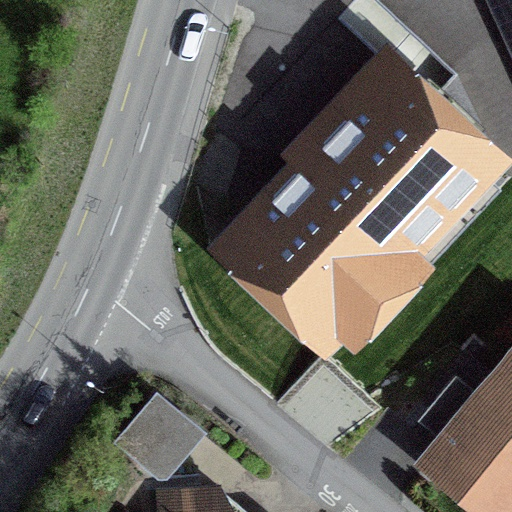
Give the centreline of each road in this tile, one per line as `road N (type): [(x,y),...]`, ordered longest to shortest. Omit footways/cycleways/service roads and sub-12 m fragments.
road 1 (residential): [(363,511),(91,281)]
road 2 (primary): [(91,281),(185,0)]
road 3 (primary): [(0,443),(91,281)]
